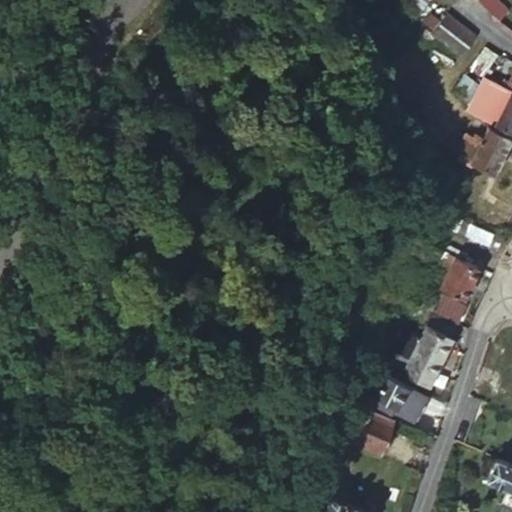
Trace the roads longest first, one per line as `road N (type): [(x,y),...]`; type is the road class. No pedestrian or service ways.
road 1 (unclassified): [(121,0),(0,262)]
road 2 (unclassified): [(496,296),(415,511)]
